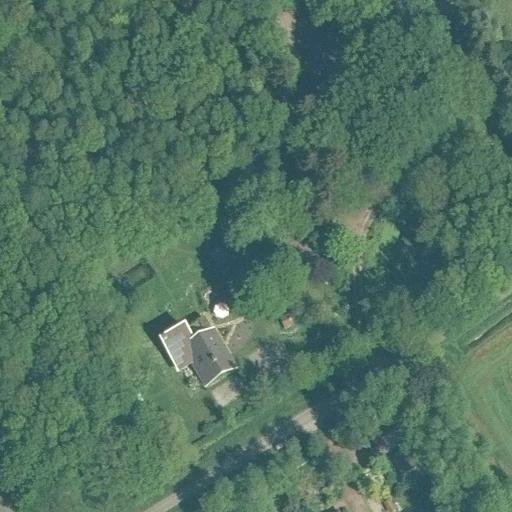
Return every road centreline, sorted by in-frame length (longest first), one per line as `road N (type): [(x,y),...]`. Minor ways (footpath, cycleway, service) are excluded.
road 1 (track): [(384,374),(358,314),(356,244),(370,202),(482,107),(447,25),(453,0)]
road 2 (unclassified): [(154,511),(511,288)]
